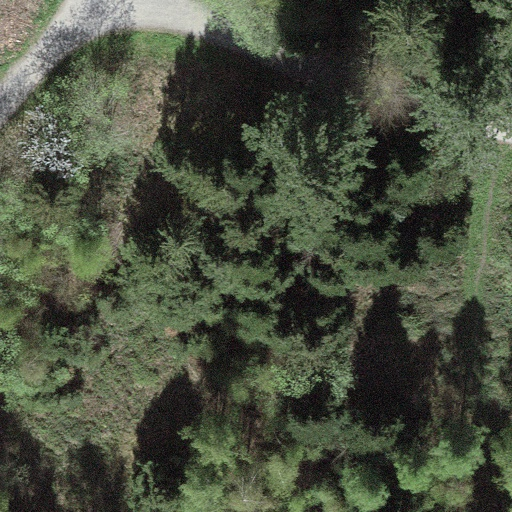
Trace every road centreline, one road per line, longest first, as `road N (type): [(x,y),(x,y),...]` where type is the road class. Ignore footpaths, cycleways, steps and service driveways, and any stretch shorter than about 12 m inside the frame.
road 1 (track): [(511,129),(435,111),(141,0)]
road 2 (track): [(0,99),(88,0)]
